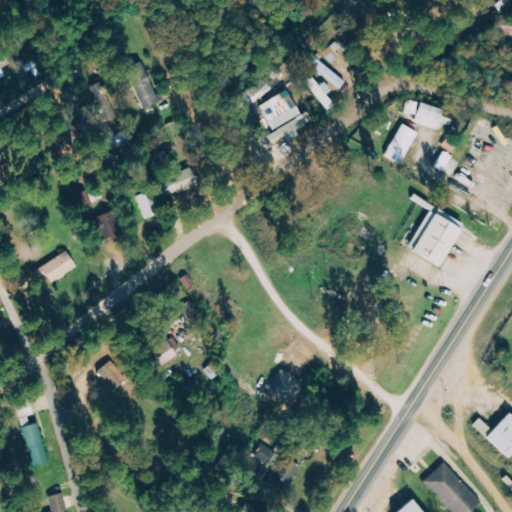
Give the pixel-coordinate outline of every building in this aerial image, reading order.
[(511,38),(511,17),(494,17),(494,38),(511,38)] [(340,90),(346,83),(310,54),(305,60),(340,90)] [(126,69),(144,109),(159,103),(142,62),(126,69)] [(404,113),(415,116),(413,123),(436,130),(442,110),(408,100),(404,113)] [(295,129),(311,122),(304,108),(273,122),(277,132),(267,136),(271,145),(285,139),(286,142),(298,137),(295,129)] [(384,158),(401,166),(417,132),(399,125),(384,158)] [(161,177),(165,195),(196,188),(192,170),(161,177)] [(135,197),(142,220),(157,215),(150,192),(135,197)] [(105,241),(118,234),(107,212),(93,219),(105,241)] [(460,231),(427,212),(406,249),(438,268),(460,231)] [(46,284),(76,270),(68,252),(37,267),(46,284)] [(181,307),(190,321),(198,316),(190,302),(181,307)] [(154,368),(182,354),(174,339),(146,354),(154,368)] [(101,377),(94,383),(107,397),(126,380),(109,361),(96,373),(101,377)] [(20,426),(28,424),(27,417),(32,416),(29,401),(16,404),(20,426)] [(484,439),(507,460),(511,454),(511,418),(507,414),(484,439)] [(472,426),(483,437),(490,430),(478,419),(472,426)] [(48,463),(37,423),(18,429),(30,468),(48,463)] [(265,479),(282,493),(300,470),(284,456),(288,451),(279,444),(274,451),(264,444),(255,456),(272,469),(265,479)] [(422,483),(449,511),(469,511),(479,503),(442,464),(422,483)] [(66,511),(62,494),(49,497),(51,511),(66,511)] [(418,511),(409,500),(394,511),(418,511)]
